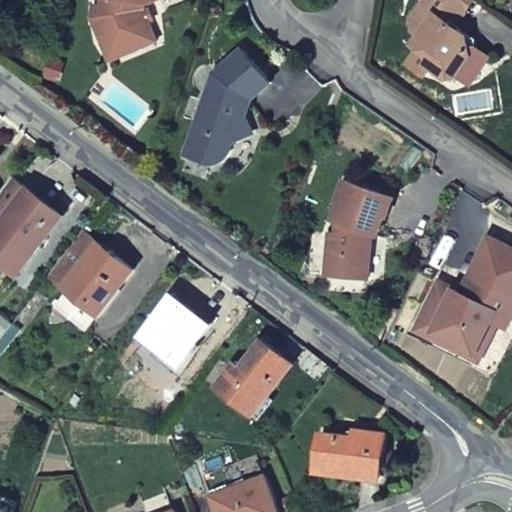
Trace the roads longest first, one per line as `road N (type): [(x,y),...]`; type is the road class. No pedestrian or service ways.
road 1 (residential): [(483,471),(440,418),(0,85)]
road 2 (residential): [(315,0),(357,78),(511,186)]
